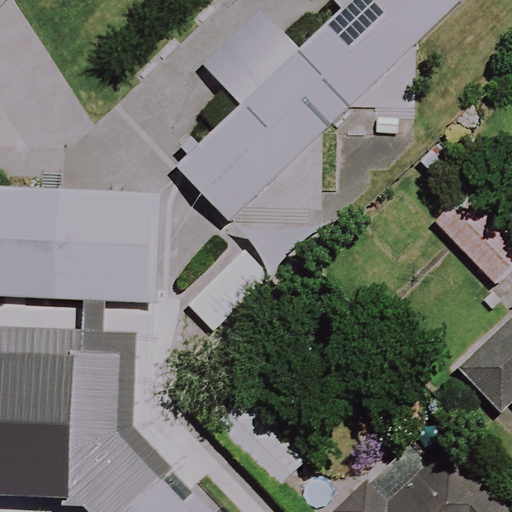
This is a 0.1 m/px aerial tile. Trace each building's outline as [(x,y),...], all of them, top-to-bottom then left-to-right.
[(450,0),(337,0),(147,178),(200,234),(450,0)] [(511,273),(511,221),(478,188),(439,228),(499,287),(511,273)] [(131,202),(0,196),(0,294),(127,300),(131,202)] [(270,281),(242,252),(192,301),(220,329),(270,281)] [(511,327),(464,373),(505,415),(511,408),(511,327)] [(0,511),(8,511),(67,457),(4,391),(0,395),(0,511)] [(308,463),(249,399),(217,429),(276,492),(308,463)] [(511,511),(448,449),(415,484),(396,466),(350,511),(511,511)] [(180,511),(149,478),(113,511),(180,511)]
